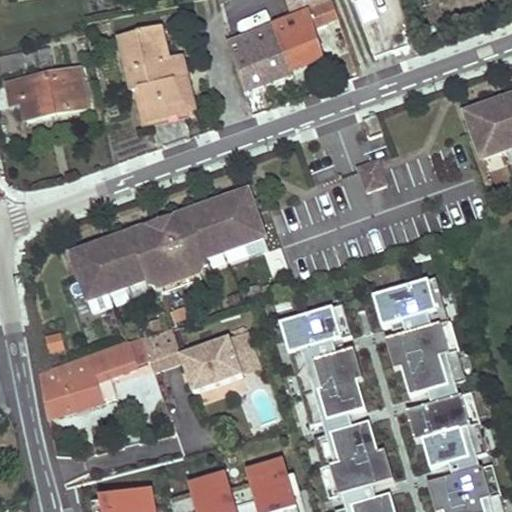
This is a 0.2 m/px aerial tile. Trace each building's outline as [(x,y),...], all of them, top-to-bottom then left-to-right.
[(289,0),(295,18),(336,5),(333,0),(289,0)] [(362,27),(379,22),(371,0),(368,0),(354,5),(362,27)] [(336,7),(313,16),(317,29),(340,21),(336,7)] [(317,29),(313,16),(231,47),(249,97),(295,79),(290,67),(324,54),(317,29)] [(164,30),(122,39),(134,93),(140,91),(148,123),(172,118),(169,108),(184,104),(178,81),(176,82),(172,63),(164,30)] [(25,54),(1,60),(5,75),(28,70),(25,54)] [(329,67),(324,54),(290,67),(295,79),(329,67)] [(184,60),(172,63),(176,82),(178,81),(184,104),(169,108),(172,118),(197,112),(184,60)] [(82,72),(10,87),(15,107),(26,105),(30,122),(90,110),(82,72)] [(511,105),(472,120),(488,165),(511,156),(511,105)] [(375,118),(361,124),(370,143),(383,137),(375,118)] [(372,199),(392,191),(383,168),(364,175),(372,199)] [(157,233),(80,259),(95,304),(116,297),(156,284),(158,290),(167,286),(186,280),(205,274),(216,270),(214,264),(254,251),(273,245),(257,199),(180,225),(190,253),(167,261),(157,233)] [(180,225),(157,233),(167,261),(190,253),(180,225)] [(273,245),(254,251),(258,263),(277,256),(273,245)] [(205,274),(186,280),(190,292),(209,286),(205,274)] [(186,280),(167,286),(171,299),(190,292),(186,280)] [(494,511),(432,283),(370,300),(380,339),(387,337),(407,411),(426,482),(428,481),(436,511),(494,511)] [(116,297),(95,304),(100,317),(120,311),(116,297)] [(331,312),(279,326),(288,362),(302,358),(342,511),(399,511),(394,491),(391,492),(372,418),(369,419),(350,349),(341,351),(331,312)] [(199,396),(248,380),(236,341),(188,357),(179,329),(149,340),(156,363),(160,375),(189,365),(199,396)] [(254,336),(236,341),(248,380),(267,374),(254,336)] [(156,363),(149,340),(43,377),(51,421),(109,404),(108,401),(122,397),(115,377),(156,363)] [(252,511),(294,511),(287,465),(246,472),(252,511)] [(96,504),(97,511),(154,511),(151,493),(96,504)] [(213,511),(210,495),(163,506),(163,511),(213,511)]
